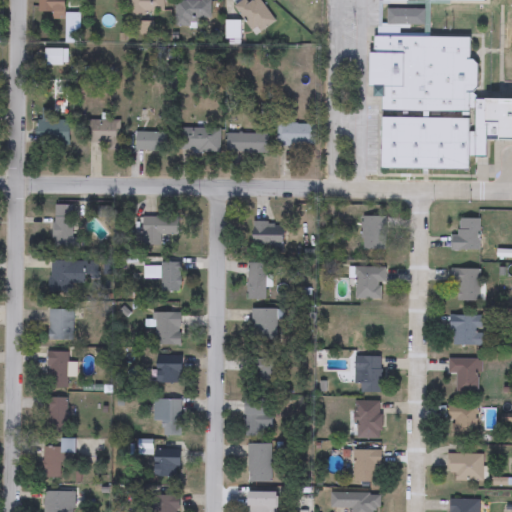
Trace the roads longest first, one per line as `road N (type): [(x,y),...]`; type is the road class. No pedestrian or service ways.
road 1 (residential): [(8,511),(16,0)]
road 2 (residential): [(0,181),(418,189)]
road 3 (residential): [(213,511),(218,185)]
road 4 (residential): [(414,511),(418,189)]
